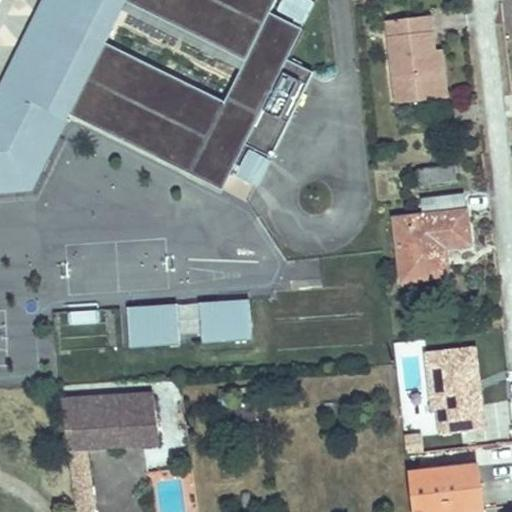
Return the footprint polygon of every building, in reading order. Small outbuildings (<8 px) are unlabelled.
[(63,0),(0,132),(0,131),(0,200),(4,200),(38,195),(66,139),(78,113),(86,98),(235,172),(250,141),(276,154),(318,68),(292,55),(307,25),(274,9),(278,0),(63,0)] [(434,12),(390,17),(400,101),(443,97),(434,12)] [(235,172),(86,98),(78,113),(227,188),(235,172)] [(38,195),(4,200),(4,210),(45,203),(74,144),(66,139),(38,195)] [(417,171),(420,188),(455,183),(452,166),(417,171)] [(422,227),(395,231),(400,278),(447,272),(442,233),(469,229),(467,205),(421,211),(422,227)] [(249,302),(198,303),(199,344),(250,343),(249,302)] [(66,306),(67,326),(98,326),(98,305),(66,306)] [(124,311),(128,351),(180,345),(175,305),(124,311)] [(425,353),(430,415),(436,416),(438,437),(485,431),(475,349),(425,353)] [(183,387),(157,391),(162,440),(174,439),(172,408),(185,407),(183,387)] [(157,391),(66,399),(78,511),(97,511),(90,447),(162,440),(157,391)] [(188,437),(185,407),(172,408),(174,439),(188,437)] [(448,511),(480,508),(475,465),(409,472),(413,511),(448,511)]
